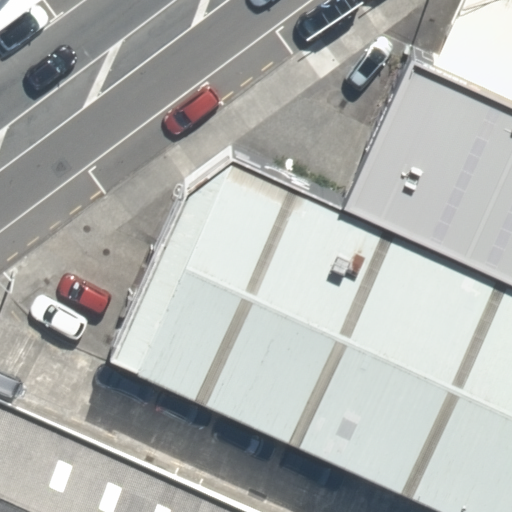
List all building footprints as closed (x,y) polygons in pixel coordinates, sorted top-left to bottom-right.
[(0,0),(0,30),(41,0),(0,0)] [(511,0),(466,0),(434,67),(511,102),(511,0)] [(339,211),(511,289),(511,102),(434,67),(412,58),(339,211)] [(511,511),(511,289),(339,211),(231,159),(193,189),(110,364),(434,511),(511,511)] [(235,511),(0,408),(0,511),(235,511)]
